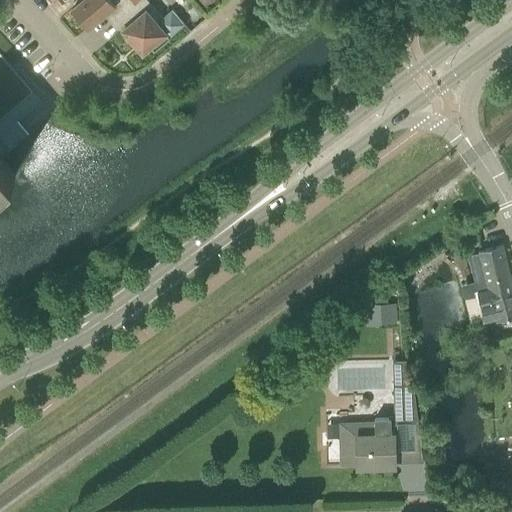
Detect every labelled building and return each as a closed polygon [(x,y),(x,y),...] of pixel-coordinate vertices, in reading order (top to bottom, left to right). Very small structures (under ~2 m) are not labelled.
[(83,0),(80,2),(72,9),(88,28),(108,11),(116,20),(136,3),(132,0),(83,0)] [(150,46),(155,52),(171,38),(171,39),(187,26),(174,10),(164,18),(148,0),(139,0),(136,3),(116,20),(143,52),(150,46)] [(0,188),(16,175),(3,159),(0,156),(0,188)] [(484,322),(497,319),(498,320),(511,316),(511,279),(503,245),(480,250),(490,288),(476,291),(484,322)] [(396,303),(366,304),(367,326),(397,325),(396,303)] [(394,384),(395,421),(418,420),(414,384),(410,384),(409,359),(394,359),(394,384)] [(376,418),(376,421),(340,422),(341,465),(357,464),(357,467),(395,466),(395,434),(391,434),(391,418),(376,418)]
